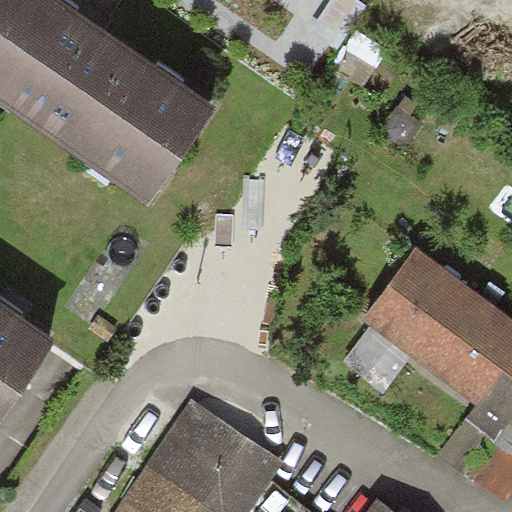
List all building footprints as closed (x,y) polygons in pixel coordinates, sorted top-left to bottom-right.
[(217,115),(53,0),(7,0),(0,10),(0,111),(147,214),(217,115)] [(511,322),(416,250),(363,322),(410,356),(476,409),(466,420),(511,454),(511,322)] [(0,429),(55,350),(0,311),(0,429)] [(252,511),(285,465),(194,402),(116,511),(252,511)] [(391,511),(378,502),(369,511),(391,511)]
